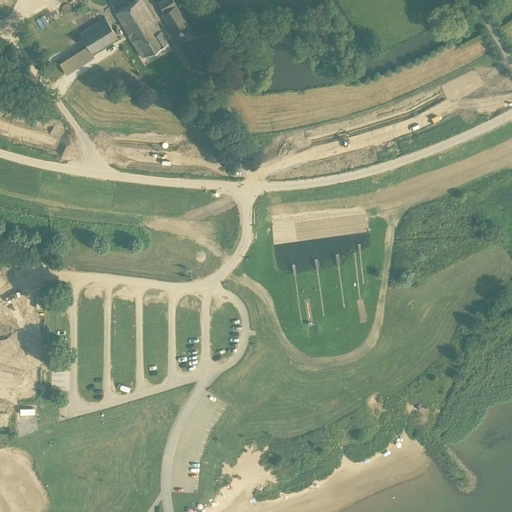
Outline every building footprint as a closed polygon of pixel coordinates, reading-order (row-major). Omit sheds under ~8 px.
[(140,0),(138,0),(115,14),(142,58),(162,46),(164,49),(169,46),(140,0)] [(173,32),(187,24),(172,0),(162,0),(158,3),(164,12),(161,14),(173,32)] [(92,54),(117,38),(104,18),(79,33),(87,46),(92,54)] [(87,46),(60,63),(67,74),(94,57),(92,54),(87,46)] [(23,416),(1,416),(1,424),(23,425),(23,416)]
